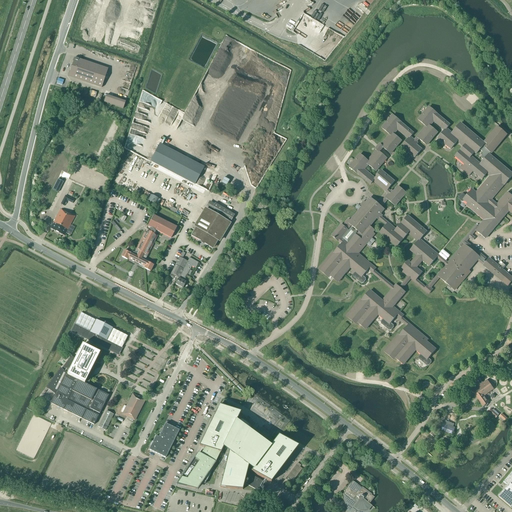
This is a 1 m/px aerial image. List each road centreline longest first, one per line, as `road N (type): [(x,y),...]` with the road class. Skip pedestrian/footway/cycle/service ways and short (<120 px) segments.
road 1 (unclassified): [(8,229),(75,0)]
road 2 (tertiary): [(196,329),(8,229)]
road 3 (residential): [(249,356),(303,309),(322,214),(341,195)]
road 4 (residential): [(393,461),(445,383),(497,351),(511,320)]
road 5 (tertiary): [(393,461),(249,356)]
road 6 (unclassified): [(196,329),(134,453)]
